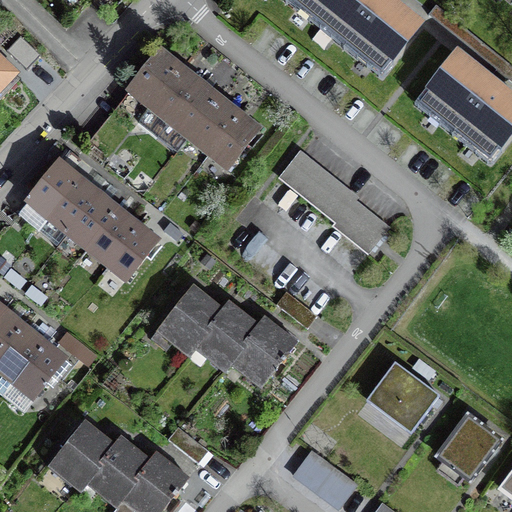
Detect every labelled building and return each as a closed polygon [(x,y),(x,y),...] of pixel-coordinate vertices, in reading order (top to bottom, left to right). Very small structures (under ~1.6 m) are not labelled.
[(304,0),(393,72),(427,30),(389,0),(304,0)] [(139,120),(149,108),(231,173),(262,135),(253,128),(229,108),(210,93),(190,77),(170,60),(163,54),(119,106),(127,112),(106,136),(133,157),(154,132),(139,120)] [(0,99),(21,77),(0,56),(0,99)] [(511,100),(496,89),(460,62),(430,102),(504,157),(511,146),(511,100)] [(124,169),(133,157),(106,136),(97,147),(124,169)] [(281,179),(368,254),(387,231),(380,226),(369,217),(358,208),(349,195),(338,187),(326,177),(316,169),(305,161),(299,156),(281,179)] [(38,232),(48,220),(126,283),(158,243),(150,236),(127,218),(107,203),(89,188),(68,172),(61,166),(20,218),(38,232)] [(229,306),(223,313),(207,301),(193,290),(159,333),(190,356),(195,349),(225,372),(230,365),(261,389),(295,345),(280,334),(264,321),(258,329),(241,316),(229,306)] [(287,293),(276,306),(307,330),(317,317),(287,293)] [(14,321),(0,310),(0,394),(3,397),(12,385),(31,400),(63,361),(54,353),(32,336),(14,321)] [(395,364),(365,405),(409,438),(440,397),(395,364)] [(501,442),(468,418),(436,460),(469,485),(501,442)] [(120,440),(115,447),(102,437),(84,423),(51,466),(82,490),(87,483),(116,505),(122,498),(139,511),(161,511),(187,479),(171,467),(155,455),(150,462),(137,453),(120,440)] [(178,426),(168,439),(198,464),(209,451),(178,426)] [(329,503),(339,511),(358,487),(312,453),(294,477),(309,488),(329,503)] [(511,481),(502,495),(511,502),(511,481)]
